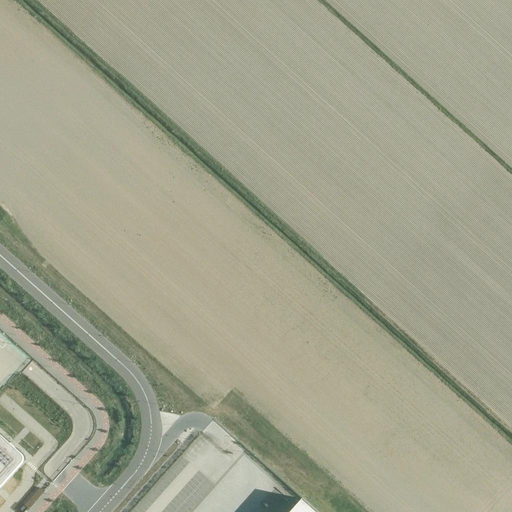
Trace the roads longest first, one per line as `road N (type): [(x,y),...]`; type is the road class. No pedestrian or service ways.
road 1 (unclassified): [(100,511),(145,454),(143,390),(0,253)]
road 2 (unknown): [(222,511),(241,491),(247,464),(212,428),(187,424),(145,454)]
